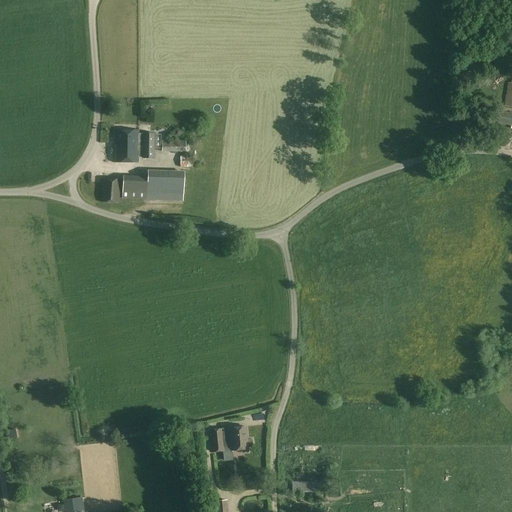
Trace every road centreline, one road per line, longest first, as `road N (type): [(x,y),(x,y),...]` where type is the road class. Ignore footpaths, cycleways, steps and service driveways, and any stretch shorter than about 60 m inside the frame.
road 1 (unclassified): [(74,204),(256,237),(354,180),(402,163),(456,150),(511,153)]
road 2 (track): [(274,511),(272,430),(294,322),(276,230)]
road 3 (unclassified): [(72,177),(98,123),(94,0)]
